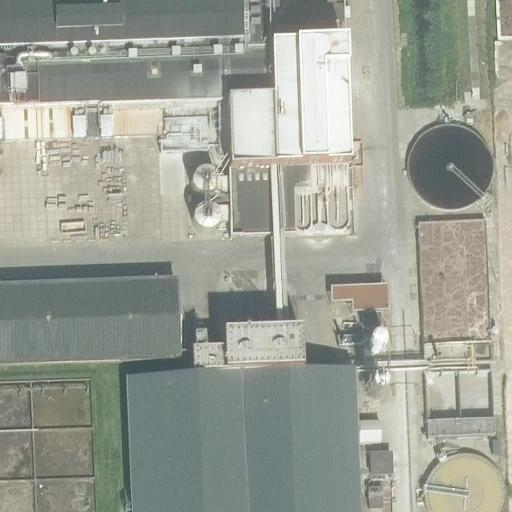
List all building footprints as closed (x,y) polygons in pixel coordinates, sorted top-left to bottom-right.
[(0,0),(0,144),(159,138),(159,151),(226,148),(229,240),(349,236),(343,46),(301,47),(299,0),(314,0),(316,23),(341,22),(340,0),(0,0)] [(0,367),(179,363),(177,282),(0,287),(0,367)] [(361,314),(362,330),(381,329),(380,314),(361,314)] [(191,378),(126,381),(131,511),(357,511),(352,371),(299,374),(297,333),(223,336),(224,352),(190,353),(191,378)] [(378,423),(358,423),(359,445),(379,444),(378,423)] [(368,455),(369,478),(392,477),(391,454),(368,455)] [(381,488),(366,489),(367,510),(382,510),(381,488)]
